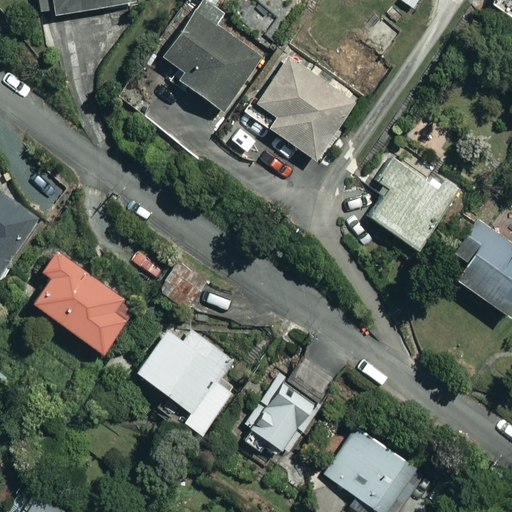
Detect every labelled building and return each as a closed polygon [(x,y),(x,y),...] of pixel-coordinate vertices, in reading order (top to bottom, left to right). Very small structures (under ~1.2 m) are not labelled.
[(129,0),(34,0),(36,9),(47,7),(48,12),(130,2),(129,0)] [(217,12),(201,0),(199,0),(158,54),(178,69),(172,76),(217,110),(258,56),(211,20),(217,12)] [(511,0),(485,0),(511,19),(511,0)] [(397,36),(377,21),(361,44),(381,58),(397,36)] [(350,102),(285,55),(245,112),(310,158),(350,102)] [(457,188),(394,144),(370,177),(385,187),(365,214),(414,249),(457,188)] [(0,268),(38,221),(0,189),(0,268)] [(511,242),(511,244),(473,216),(450,249),(462,258),(450,276),(502,313),(511,299),(511,242)] [(23,304),(29,308),(14,327),(42,348),(56,329),(97,360),(136,308),(51,245),(32,271),(42,279),(23,304)] [(180,340),(163,328),(132,370),(184,408),(177,418),(197,433),(244,369),(189,328),(180,340)] [(316,407),(275,377),(233,435),(275,465),(316,407)] [(381,511),(413,467),(355,427),(323,473),(358,498),(351,508),(357,511),(381,511)] [(60,511),(33,490),(15,511),(60,511)]
